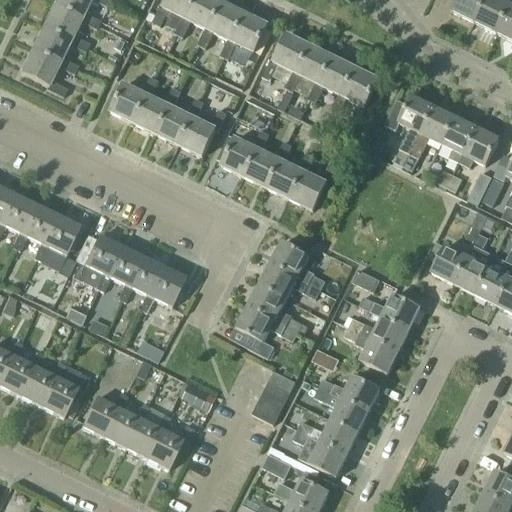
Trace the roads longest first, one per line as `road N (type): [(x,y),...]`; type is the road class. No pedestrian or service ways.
road 1 (residential): [(196,319),(236,244),(0,128)]
road 2 (residential): [(366,511),(455,331),(508,357)]
road 3 (residential): [(431,511),(508,357)]
road 4 (residential): [(109,511),(0,457)]
road 5 (residential): [(511,94),(406,36)]
